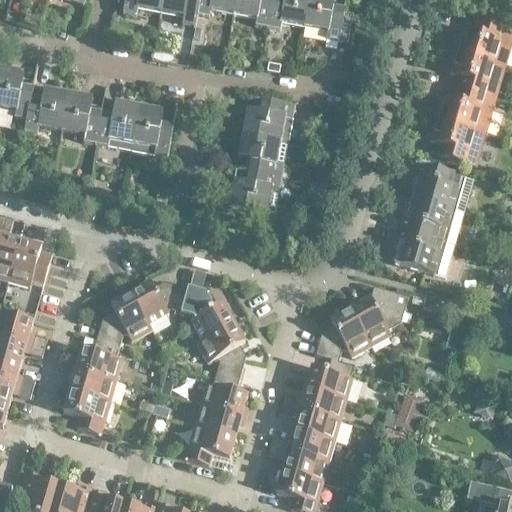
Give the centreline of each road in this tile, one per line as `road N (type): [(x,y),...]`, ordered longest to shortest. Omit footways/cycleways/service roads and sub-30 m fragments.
road 1 (residential): [(293,284),(240,500),(40,445),(93,234)]
road 2 (residential): [(330,268),(417,0)]
road 3 (residential): [(293,284),(93,234)]
road 4 (residential): [(347,84),(316,90),(191,81)]
